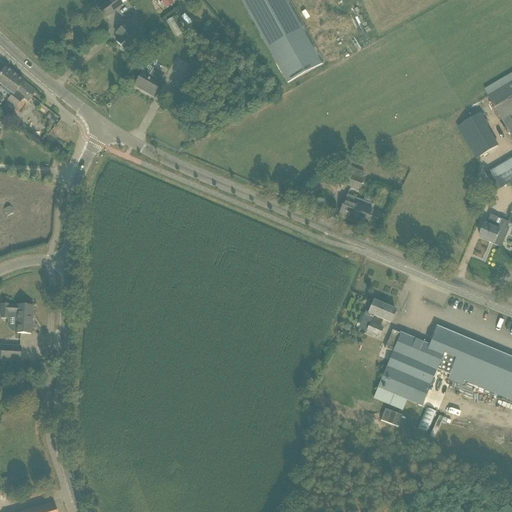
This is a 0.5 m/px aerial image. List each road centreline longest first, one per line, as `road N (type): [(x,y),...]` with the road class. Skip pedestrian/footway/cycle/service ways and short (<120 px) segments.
road 1 (tertiary): [(492,297),(159,156),(106,125)]
road 2 (tertiary): [(78,511),(65,473),(68,259)]
road 3 (tertiary): [(68,259),(76,183),(106,125)]
road 4 (tertiary): [(106,125),(0,40)]
